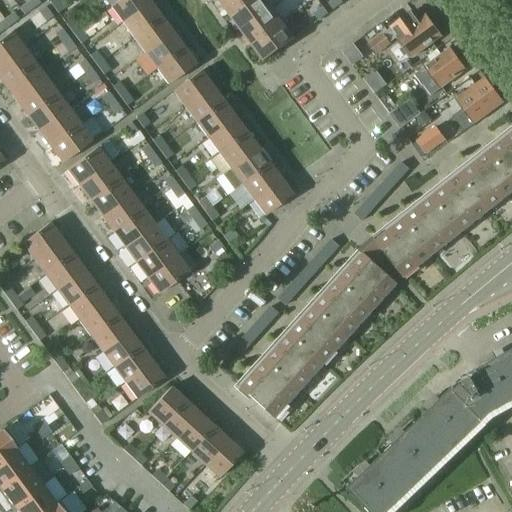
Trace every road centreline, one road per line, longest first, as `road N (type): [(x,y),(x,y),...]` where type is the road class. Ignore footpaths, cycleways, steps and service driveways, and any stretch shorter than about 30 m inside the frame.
road 1 (residential): [(174,360),(366,148),(299,62),(381,0)]
road 2 (tertiary): [(293,469),(444,319),(511,264)]
road 3 (residential): [(174,360),(0,124)]
road 4 (residential): [(293,469),(174,360)]
